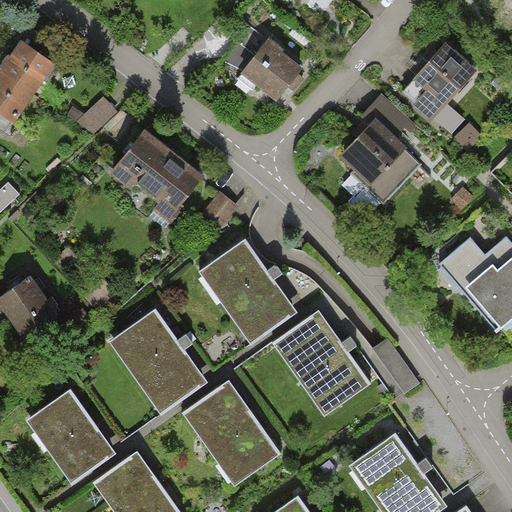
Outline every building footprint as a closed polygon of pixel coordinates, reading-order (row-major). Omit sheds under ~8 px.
[(272,36),(243,72),(280,101),(308,65),(272,36)] [(449,38),(401,96),(436,125),(484,67),(449,38)] [(24,39),(4,69),(38,91),(57,61),(24,39)] [(4,69),(0,75),(0,109),(18,121),(38,91),(4,69)] [(107,91),(79,116),(93,131),(120,106),(107,91)] [(364,101),(329,141),(362,170),(355,178),(386,206),(424,164),(407,148),(412,143),(364,101)] [(208,174),(149,127),(114,170),(174,217),(208,174)] [(511,150),(490,173),(511,194),(511,150)] [(511,232),(499,218),(441,267),(505,341),(511,335),(511,232)] [(249,237),(203,269),(255,343),(300,311),(249,237)] [(38,274),(1,299),(28,339),(65,314),(38,274)] [(159,307),(114,338),(166,412),(211,380),(159,307)] [(323,310),(278,342),(330,415),(375,383),(323,310)] [(389,339),(374,350),(401,388),(406,395),(421,384),(417,378),(389,339)] [(232,379),(187,411),(239,484),(284,453),(232,379)] [(75,389),(33,417),(76,481),(118,453),(75,389)] [(399,431),(353,463),(387,511),(440,511),(450,505),(399,431)] [(181,511),(141,452),(99,480),(120,511),(181,511)] [(315,511),(303,494),(277,511),(315,511)]
